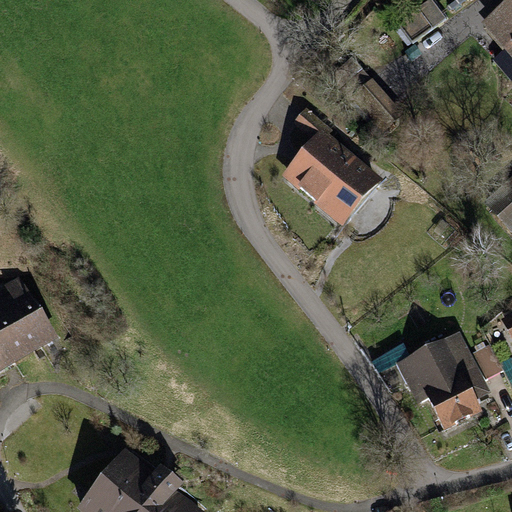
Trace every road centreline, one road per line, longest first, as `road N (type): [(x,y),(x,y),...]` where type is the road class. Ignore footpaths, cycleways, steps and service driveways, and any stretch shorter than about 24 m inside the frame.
road 1 (residential): [(511,470),(466,482),(424,468),(254,227),(241,180),(245,140),(286,56),(272,25),(239,0)]
road 2 (track): [(507,0),(396,90)]
